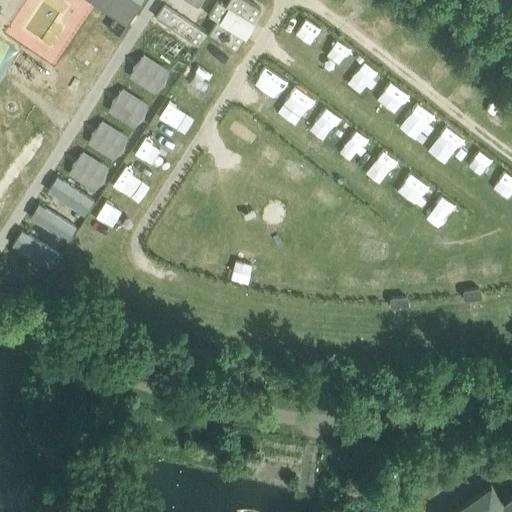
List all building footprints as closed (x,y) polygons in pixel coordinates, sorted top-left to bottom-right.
[(89,0),(115,17),(126,25),(142,0),(89,0)] [(229,0),(211,29),(237,44),(257,11),(238,0),(229,0)] [(344,0),(345,0),(359,9),(365,0),(344,0)] [(307,43),(316,31),(302,21),(293,33),(307,43)] [(332,46),(323,62),(338,70),(347,54),(332,46)] [(356,92),(374,73),(360,60),(342,79),(356,92)] [(199,97),(209,78),(190,67),(180,86),(199,97)] [(268,68),(258,84),(275,94),(285,78),(268,68)] [(393,113),(406,94),(387,81),(374,99),(393,113)] [(300,89),(282,116),(295,125),(313,98),(300,89)] [(181,126),(189,108),(169,100),(161,118),(181,126)] [(408,120),(426,133),(437,117),(418,104),(408,120)] [(331,111),(312,138),(328,149),(347,122),(331,111)] [(449,153),(461,136),(446,125),(434,142),(449,153)] [(270,134),(254,152),(271,167),(287,149),(270,134)] [(473,150),(460,169),(480,182),(492,163),(473,150)] [(293,188),(310,168),(295,156),(279,175),(293,188)] [(191,185),(217,200),(231,176),(220,170),(221,168),(206,160),(191,185)] [(117,183),(143,199),(154,182),(128,166),(117,183)] [(407,172),(392,198),(412,210),(427,184),(407,172)] [(511,175),(506,172),(489,195),(506,207),(511,198),(511,175)] [(305,201),(325,216),(343,192),(323,177),(305,201)] [(112,193),(96,219),(112,228),(128,202),(112,193)] [(444,196),(432,211),(448,224),(460,210),(444,196)] [(352,241),(372,217),(355,203),(335,227),(352,241)] [(80,246),(96,255),(105,238),(89,229),(80,246)] [(220,269),(228,240),(208,234),(200,263),(220,269)] [(239,242),(236,273),(258,275),(262,245),(239,242)] [(407,279),(407,290),(432,290),(432,259),(411,259),(411,279),(407,279)] [(343,291),(367,292),(369,263),(344,261),(343,291)] [(398,291),(397,261),(378,262),(379,292),(398,291)] [(186,318),(207,322),(212,299),(191,294),(186,318)] [(265,444),(264,456),(303,460),(304,448),(265,444)] [(511,511),(511,494),(502,502),(490,485),(453,511),(511,511)]
